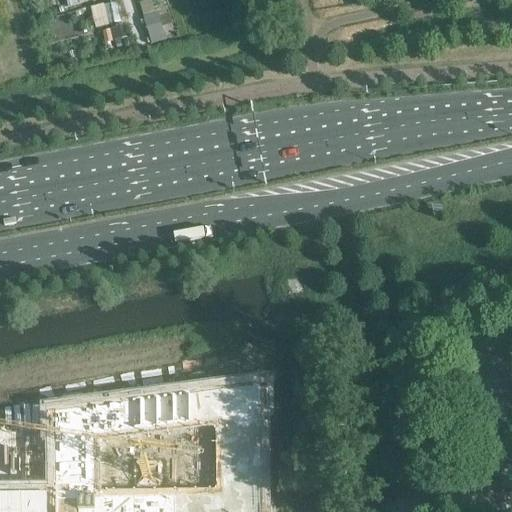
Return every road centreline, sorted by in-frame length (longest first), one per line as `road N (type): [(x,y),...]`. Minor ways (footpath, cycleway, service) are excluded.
road 1 (primary): [(0,265),(511,161)]
road 2 (primary): [(511,113),(0,201)]
